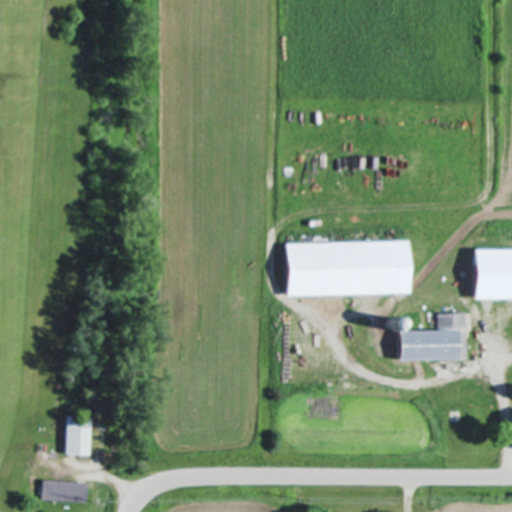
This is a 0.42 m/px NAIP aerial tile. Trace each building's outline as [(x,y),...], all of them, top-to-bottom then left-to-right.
[(277,243),(279,297),(401,293),(399,240),(277,243)] [(511,248),(466,249),(467,300),(511,299),(511,248)] [(434,330),(390,331),(391,360),(463,359),(462,313),(433,313),(434,330)] [(391,331),(392,319),(372,318),(372,331),(391,331)] [(88,454),(89,416),(63,415),(62,453),(88,454)] [(84,481),(40,479),(40,496),(84,497),(84,481)]
